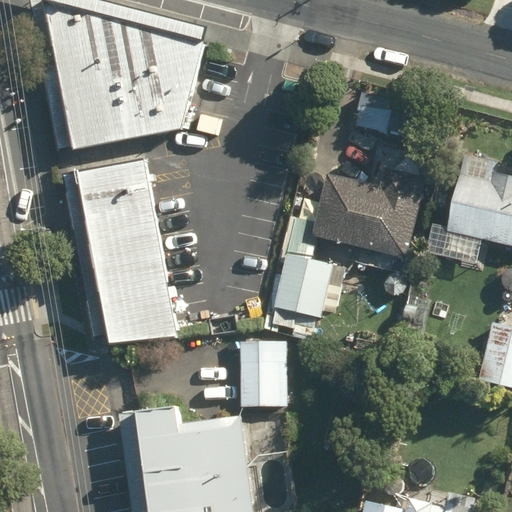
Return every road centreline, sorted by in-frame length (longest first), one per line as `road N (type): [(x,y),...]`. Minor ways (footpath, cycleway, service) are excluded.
road 1 (secondary): [(43,511),(0,272)]
road 2 (residential): [(511,56),(294,0)]
